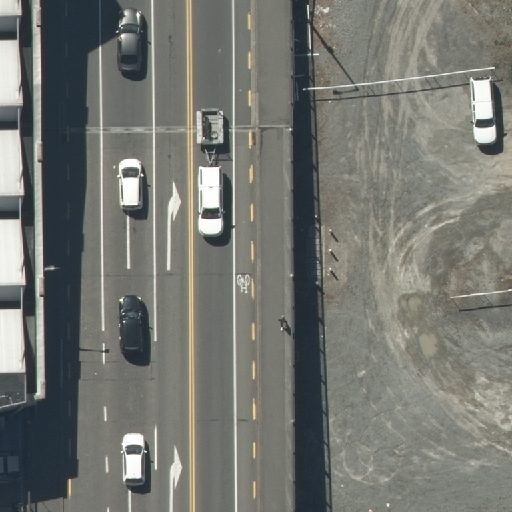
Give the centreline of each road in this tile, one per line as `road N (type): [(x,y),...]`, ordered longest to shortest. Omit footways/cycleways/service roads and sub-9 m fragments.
road 1 (secondary): [(158,0),(161,511)]
road 2 (unknown): [(379,128),(379,281),(405,381),(477,433),(511,426)]
road 3 (unknown): [(511,123),(379,128)]
road 4 (unknown): [(379,128),(380,0)]
